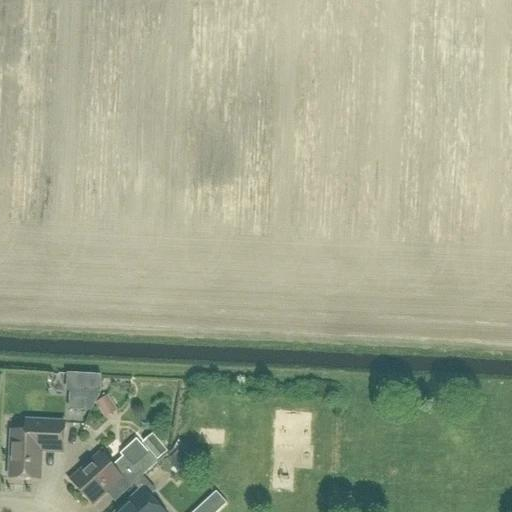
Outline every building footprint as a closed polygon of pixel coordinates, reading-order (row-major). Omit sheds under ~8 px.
[(100,393),(101,375),(72,374),(70,405),(90,406),(91,392),(100,393)] [(108,397),(95,405),(102,416),(116,408),(108,397)] [(63,453),(64,423),(27,421),(27,433),(12,433),(10,479),(41,480),(42,452),(63,453)] [(157,460),(167,452),(155,438),(145,445),(157,460)] [(143,478),(158,464),(137,441),(121,456),(123,458),(113,468),(101,455),(71,482),(93,505),(125,476),(134,486),(143,478)] [(178,453),(168,462),(177,472),(187,463),(178,453)] [(134,486),(140,493),(142,491),(149,498),(155,492),(143,478),(134,486)] [(161,511),(149,498),(142,491),(140,493),(119,511),(161,511)] [(210,499),(198,510),(199,511),(219,511),(221,511),(221,510),(220,510),(210,499)]
